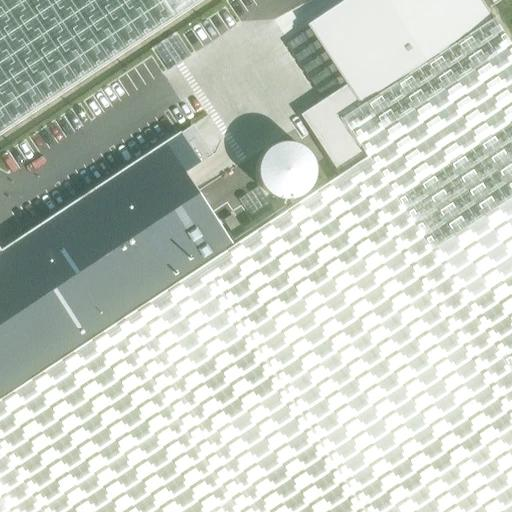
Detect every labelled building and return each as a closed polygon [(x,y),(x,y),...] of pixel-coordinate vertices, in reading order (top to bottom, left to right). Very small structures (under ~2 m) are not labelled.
[(0,0),(0,135),(203,0),(0,0)] [(345,85),(297,117),(337,178),(366,158),(340,118),(485,23),(492,18),(479,0),(343,0),(305,25),(345,85)] [(0,511),(511,511),(511,48),(492,18),(485,23),(340,118),(366,158),(337,178),(233,247),(0,400),(0,511)] [(183,171),(164,143),(0,251),(0,400),(233,247),(197,192),(183,171)] [(244,230),(232,212),(224,218),(235,235),(244,230)]
